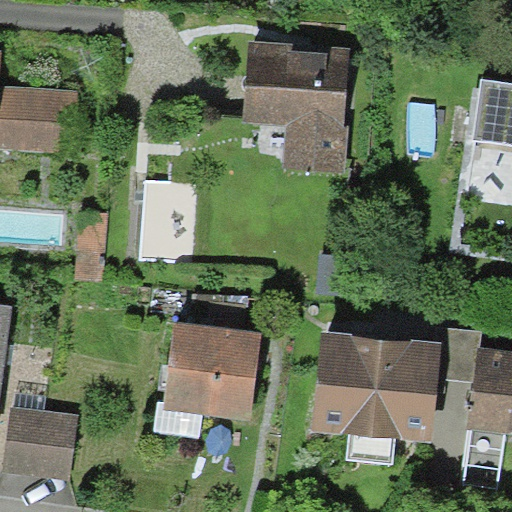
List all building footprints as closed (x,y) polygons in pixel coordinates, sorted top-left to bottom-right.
[(356,51),(249,45),(244,133),(285,135),(282,175),(349,179),(356,51)] [(78,92),(0,86),(0,146),(74,152),(78,92)] [(511,89),(490,87),(482,157),(511,160),(511,89)] [(75,278),(103,279),(105,211),(77,211),(75,278)] [(0,455),(3,456),(21,315),(0,312),(0,455)] [(174,321),(163,409),(251,420),(262,332),(174,321)] [(338,340),(328,435),(437,447),(447,352),(338,340)] [(511,360),(490,359),(482,439),(511,441),(511,360)] [(79,425),(18,416),(10,480),(70,489),(79,425)]
